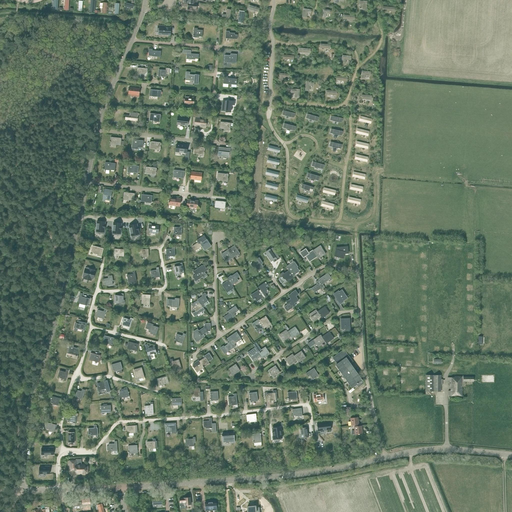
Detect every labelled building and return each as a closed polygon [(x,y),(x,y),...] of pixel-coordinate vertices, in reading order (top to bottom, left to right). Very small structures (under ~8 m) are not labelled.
[(196,11),(197,1),(205,2),(205,0),(181,0),(181,7),(186,8),(186,7),(187,7),(187,10),(196,11)] [(134,7),(126,2),(124,5),(131,10),(134,7)] [(221,15),(221,19),(229,20),(231,10),(226,9),(225,15),(221,15)] [(158,35),(170,36),(170,31),(173,31),(173,29),(171,28),(165,28),(165,27),(158,26),(157,31),(159,31),(158,35)] [(194,28),(193,37),(197,38),(197,37),(202,37),(203,30),(197,30),(197,28),(194,28)] [(237,35),(234,35),(235,33),(229,33),(229,31),(226,31),(225,39),(237,39),(237,35)] [(149,49),(148,56),(157,57),(157,56),(160,56),(161,51),(152,51),(152,49),(149,49)] [(186,54),(186,59),(195,60),(195,59),(198,59),(199,54),(190,54),(191,50),(183,50),(183,53),(186,54)] [(224,55),(224,63),(236,63),(236,54),(230,54),(230,56),(224,55)] [(159,70),(158,77),(166,78),(166,75),(169,75),(170,68),(166,68),(166,71),(159,70)] [(186,73),(185,80),(194,81),(194,84),(198,84),(199,75),(195,74),(194,75),(189,75),(189,73),(186,73)] [(224,76),(223,84),(236,85),(237,79),(227,78),(227,77),(224,76)] [(223,102),(222,112),(226,112),(226,113),(230,113),(231,106),(234,106),(235,102),(227,102),(223,102)] [(126,115),(125,120),(137,122),(138,113),(130,112),(130,115),(126,115)] [(150,114),(149,120),(154,121),(154,122),(160,123),(160,115),(150,114)] [(178,117),(177,124),(187,126),(188,118),(178,117)] [(195,119),(194,126),(205,127),(206,120),(195,119)] [(220,122),(219,129),(224,129),(230,129),(230,130),(231,123),(228,123),(228,124),(227,124),(227,122),(225,122),(225,123),(223,123),(224,122),(220,122)] [(111,137),(110,144),(116,144),(116,145),(120,145),(121,138),(118,138),(118,139),(117,139),(117,138),(111,137)] [(132,145),(132,147),(132,146),(138,147),(142,148),(143,141),(133,140),(132,144),(132,145)] [(150,141),(149,149),(154,149),(160,149),(160,150),(161,143),(158,142),(158,143),(153,143),(154,142),(150,141)] [(176,144),(176,152),(176,151),(182,152),(181,152),(186,153),(187,146),(184,145),(183,146),(179,146),(179,145),(176,144)] [(194,146),(193,154),(198,154),(204,154),(204,155),(205,148),(202,147),(202,149),(197,148),(197,147),(194,146)] [(218,155),(218,156),(228,157),(229,156),(229,153),(230,153),(230,149),(229,149),(219,147),(218,155)] [(105,162),(104,170),(104,169),(110,170),(115,171),(116,163),(112,163),(112,164),(111,164),(111,163),(105,162)] [(128,165),(127,172),(133,172),(133,173),(138,173),(139,166),(135,166),(135,167),(130,166),(130,165),(128,165)] [(146,167),(145,174),(150,175),(150,174),(155,175),(156,173),(156,172),(156,168),(146,167)] [(174,170),(173,177),(179,177),(179,178),(184,178),(184,171),(181,171),(181,172),(180,172),(180,171),(174,170)] [(191,172),(190,179),(195,180),(195,179),(201,180),(202,173),(197,173),(197,174),(194,173),(195,172),(191,172)] [(217,173),(217,180),(221,181),(221,180),(227,181),(227,182),(228,179),(228,174),(222,173),(222,175),(221,175),(221,173),(217,173)] [(102,200),(102,201),(105,202),(105,200),(110,201),(110,196),(111,196),(112,194),(111,193),(112,191),(106,190),(106,193),(104,192),(102,200)] [(124,192),(123,200),(123,199),(129,200),(134,201),(134,194),(131,193),(131,194),(130,194),(130,193),(124,192)] [(141,194),(141,202),(141,201),(147,202),(146,202),(151,203),(152,196),(149,195),(148,195),(147,196),(145,196),(145,195),(141,194)] [(170,198),(169,205),(175,206),(179,206),(180,199),(170,198)] [(188,200),(187,207),(191,208),(197,209),(198,201),(188,200)] [(215,200),(214,208),(219,208),(225,208),(225,209),(226,202),(219,201),(219,202),(218,202),(219,201),(215,200)] [(97,221),(96,232),(104,232),(104,234),(104,229),(105,229),(105,225),(105,222),(97,221)] [(113,223),(112,233),(120,234),(120,235),(120,236),(121,231),(122,226),(121,226),(121,223),(113,223)] [(137,224),(129,226),(131,236),(139,234),(139,236),(138,231),(139,231),(138,227),(137,227),(137,224)] [(159,226),(151,225),(151,224),(149,224),(148,232),(151,232),(151,233),(158,234),(159,226)] [(174,228),(173,234),(175,234),(175,235),(182,236),(183,227),(180,226),(180,228),(174,228)] [(203,235),(197,240),(198,242),(202,247),(201,247),(202,248),(204,250),(210,246),(207,240),(203,235)] [(198,242),(192,246),(195,251),(201,247),(202,247),(198,242)] [(320,245),(313,250),(314,252),(316,256),(318,259),(319,259),(318,258),(321,256),(322,257),(326,254),(325,254),(322,250),(323,250),(320,245)] [(103,249),(100,248),(93,246),(91,252),(93,253),(94,252),(97,253),(96,255),(101,256),(103,249)] [(228,250),(233,258),(239,253),(234,246),(228,250)] [(339,257),(343,258),(344,253),(348,253),(347,246),(336,248),(336,251),(335,255),(339,256),(339,257)] [(172,249),(166,249),(166,256),(175,256),(175,247),(172,247),(172,249)] [(267,250),(263,252),(268,260),(269,259),(270,261),(271,263),(277,259),(270,248),(267,250)] [(115,249),(114,256),(124,257),(124,249),(115,249)] [(306,249),(300,253),(303,257),(306,256),(307,257),(310,261),(314,259),(313,259),(316,256),(314,252),(313,250),(308,253),(306,249)] [(226,262),(233,258),(228,250),(221,254),(226,262)] [(255,262),(251,265),(253,267),(254,267),(255,268),(254,268),(255,269),(256,271),(257,271),(263,267),(261,264),(260,262),(258,259),(255,261),(255,262)] [(293,262),(286,266),(288,269),(289,270),(293,277),(294,276),(293,274),(295,273),(297,273),(298,272),(298,271),(297,269),(297,268),(298,267),(294,262),(293,262)] [(183,266),(182,266),(182,263),(180,263),(180,266),(174,267),(175,274),(177,273),(178,275),(182,274),(182,273),(184,273),(183,266)] [(202,265),(196,269),(202,277),(206,274),(205,272),(208,270),(207,267),(206,268),(204,265),(202,266),(202,265)] [(91,279),(93,279),(95,272),(93,271),(94,270),(89,269),(89,268),(86,267),(86,269),(85,269),(83,276),(84,277),(83,278),(91,280),(91,279)] [(156,270),(150,271),(151,277),(154,277),(154,278),(160,277),(159,267),(156,268),(156,270)] [(202,277),(196,269),(193,271),(195,275),(192,277),(195,282),(202,277)] [(283,273),(279,275),(281,277),(282,277),(283,279),(285,278),(287,281),(288,281),(291,280),(291,279),(293,277),(289,270),(284,274),(283,273)] [(133,274),(127,275),(128,282),(130,281),(130,282),(137,281),(135,272),(133,272),(133,274)] [(228,280),(231,285),(237,281),(236,278),(239,276),(236,273),(233,275),(234,275),(231,277),(231,276),(227,279),(228,280)] [(319,280),(322,284),(328,280),(329,281),(332,279),(328,273),(319,279),(319,280)] [(108,278),(103,279),(104,285),(106,285),(106,286),(113,285),(112,281),(113,281),(112,275),(108,276),(108,278)] [(233,288),(231,285),(228,280),(222,285),(227,292),(233,288)] [(322,284),(319,280),(316,282),(317,285),(311,288),(314,293),(320,289),(324,287),(322,284)] [(266,282),(258,287),(260,290),(259,290),(262,296),(262,295),(263,297),(264,298),(267,296),(265,293),(268,291),(267,289),(269,287),(267,285),(266,282)] [(262,295),(262,296),(259,290),(259,291),(258,290),(250,295),(253,300),(254,299),(256,302),(263,297),(262,295)] [(289,296),(288,296),(291,299),(289,300),(293,307),(296,306),(294,304),(298,301),(295,296),(298,295),(295,291),(295,290),(291,293),(291,294),(289,296)] [(338,291),(333,294),(341,305),(340,303),(347,298),(343,292),(343,291),(342,290),(339,292),(338,291)] [(80,293),(77,302),(80,303),(79,304),(87,306),(89,299),(81,296),(82,294),(80,293)] [(115,296),(115,303),(123,304),(123,303),(124,304),(124,300),(123,300),(123,294),(121,293),(121,296),(115,296)] [(201,306),(202,308),(204,307),(203,304),(207,301),(205,297),(206,296),(205,294),(202,296),(202,297),(197,300),(198,301),(201,306)] [(142,295),(142,304),(144,304),(144,303),(148,304),(147,306),(150,306),(150,298),(147,298),(147,295),(142,295)] [(166,301),(166,306),(170,306),(170,307),(178,308),(179,299),(175,298),(175,300),(168,299),(168,300),(168,301),(166,301)] [(293,307),(289,300),(287,302),(288,304),(284,307),(287,311),(293,307)] [(198,301),(191,305),(196,312),(192,314),(194,317),(204,310),(202,308),(201,306),(198,301)] [(230,313),(233,318),(235,317),(233,315),(237,312),(234,307),(228,311),(230,313)] [(317,312),(320,316),(322,319),(322,318),(321,318),(325,315),(325,316),(328,314),(325,309),(326,309),(325,307),(317,312)] [(103,319),(107,309),(104,309),(103,312),(98,310),(96,316),(98,317),(98,318),(103,319)] [(316,318),(320,316),(317,312),(316,310),(308,315),(310,317),(310,316),(313,320),(312,321),(313,321),(317,318),(316,318)] [(233,318),(230,313),(223,318),(226,323),(233,318)] [(263,327),(264,329),(268,326),(271,324),(266,316),(259,320),(263,327)] [(123,318),(122,321),(123,322),(122,325),(130,327),(133,319),(131,318),(130,320),(123,318)] [(75,327),(78,328),(78,329),(82,329),(81,330),(84,330),(86,323),(80,322),(80,319),(78,319),(78,321),(77,324),(75,324),(75,327)] [(263,327),(259,320),(258,319),(255,321),(251,324),(257,332),(263,327)] [(350,319),(341,320),(341,330),(345,329),(345,332),(350,332),(350,329),(349,329),(349,325),(350,325),(350,319)] [(153,324),(147,322),(145,329),(149,330),(148,332),(154,334),(154,335),(156,335),(158,327),(153,326),(153,324)] [(199,331),(198,332),(203,338),(205,336),(203,334),(208,331),(210,331),(210,324),(206,324),(206,325),(205,325),(205,326),(205,327),(204,327),(205,327),(204,328),(199,331)] [(295,327),(288,332),(290,335),(290,336),(292,339),(292,338),(295,336),(299,333),(295,327)] [(203,338),(198,332),(199,331),(197,329),(193,332),(193,337),(196,342),(203,338)] [(287,338),(290,336),(290,335),(288,332),(286,329),(278,335),(280,337),(281,336),(283,340),(283,341),(287,338)] [(236,332),(227,339),(228,341),(229,342),(233,348),(235,346),(234,344),(241,340),(236,332)] [(324,341),(326,344),(326,343),(329,341),(329,342),(333,339),(332,337),(332,338),(330,335),(331,335),(329,332),(322,337),(324,341)] [(177,342),(183,344),(186,334),(183,333),(183,336),(177,334),(175,340),(177,341),(177,342)] [(321,344),(324,341),(322,337),(321,335),(313,340),(313,341),(312,341),(307,344),(310,347),(315,344),(317,347),(321,344)] [(105,336),(103,343),(113,345),(115,338),(105,336)] [(127,347),(127,349),(136,351),(138,344),(129,342),(127,347)] [(233,348),(229,342),(227,343),(228,344),(224,347),(223,346),(220,348),(224,354),(233,348)] [(253,345),(255,347),(260,356),(262,359),(262,358),(265,356),(269,353),(269,354),(266,350),(267,349),(265,347),(261,350),(256,343),(253,345)] [(69,344),(67,353),(76,356),(77,356),(79,349),(73,348),(74,345),(69,344)] [(148,344),(145,345),(148,356),(156,353),(154,346),(151,347),(151,345),(148,346),(148,344)] [(255,347),(247,352),(249,355),(250,357),(251,356),(254,361),(253,361),(257,359),(257,358),(260,356),(255,347)] [(345,350),(333,358),(337,363),(336,365),(348,381),(349,380),(354,386),(357,384),(359,387),(364,383),(350,364),(353,362),(345,350)] [(294,356),(297,360),(298,363),(299,363),(298,362),(301,360),(302,360),(306,357),(302,351),(294,356)] [(90,353),(89,360),(99,363),(100,356),(90,353)] [(199,362),(202,367),(208,363),(208,362),(212,359),(209,354),(204,357),(203,357),(204,359),(199,362)] [(294,356),(293,354),(285,359),(289,365),(294,363),(293,362),(297,360),(294,356)] [(173,359),(170,360),(173,368),(175,368),(175,369),(181,367),(179,360),(173,362),(173,359)] [(203,369),(202,367),(199,362),(198,361),(193,365),(193,364),(192,364),(193,366),(192,366),(197,373),(203,369)] [(120,362),(111,365),(113,371),(115,370),(116,371),(120,370),(120,373),(122,372),(121,370),(122,369),(120,362)] [(236,365),(228,370),(232,376),(236,373),(239,371),(240,371),(236,365)] [(268,371),(272,377),(275,375),(279,372),(276,368),(277,368),(275,366),(268,371)] [(145,378),(143,371),(142,367),(134,370),(137,382),(139,381),(138,377),(142,377),(142,378),(145,378)] [(314,368),(306,373),(308,377),(310,375),(313,379),(319,375),(314,368)] [(60,371),(58,377),(61,377),(60,378),(66,380),(69,370),(67,369),(66,372),(60,371)] [(441,375),(425,375),(425,391),(441,392),(441,384),(442,384),(442,379),(441,379),(441,375)] [(167,376),(157,379),(159,386),(169,383),(167,376)] [(448,378),(448,382),(450,382),(450,383),(449,383),(450,386),(450,391),(448,391),(448,396),(462,396),(462,387),(463,386),(463,385),(465,385),(465,382),(473,382),(473,377),(463,377),(462,377),(451,377),(451,378),(448,378)] [(103,380),(104,382),(98,384),(99,387),(97,387),(99,391),(106,389),(107,393),(110,391),(107,381),(106,381),(105,379),(103,380)] [(129,397),(127,390),(127,387),(124,388),(124,389),(120,390),(121,392),(119,392),(121,398),(124,397),(123,396),(127,395),(127,397),(129,397)] [(193,388),(191,389),(191,397),(194,397),(200,397),(200,401),(203,401),(203,392),(200,392),(199,389),(193,389),(193,388)] [(76,398),(81,399),(83,399),(85,390),(82,389),(81,391),(75,390),(74,396),(76,396),(76,398)] [(273,393),(267,394),(268,400),(270,400),(270,399),(273,399),(274,400),(277,400),(276,390),(273,391),(273,393)] [(218,391),(210,392),(211,401),(218,400),(218,391)] [(296,391),(288,392),(288,400),(297,399),(296,391)] [(257,392),(249,393),(250,402),(258,401),(257,392)] [(314,402),(324,401),(323,393),(313,394),(314,402)] [(234,397),(228,397),(229,404),(231,404),(231,405),(238,405),(236,394),(234,394),(234,397)] [(59,406),(61,399),(52,396),(50,396),(49,402),(51,403),(52,404),(53,403),(54,404),(54,403),(57,404),(57,405),(59,406)] [(145,406),(145,408),(145,414),(148,414),(148,413),(151,413),(151,415),(154,415),(153,404),(151,404),(151,406),(145,406)] [(302,409),(292,410),(293,416),(295,416),(296,417),(303,416),(302,409)] [(75,423),(78,414),(75,413),(75,416),(69,414),(69,416),(67,416),(66,420),(70,421),(70,422),(75,423)] [(256,414),(247,415),(247,422),(250,421),(250,422),(255,422),(255,425),(257,425),(256,414)] [(358,417),(350,418),(351,426),(359,425),(358,417)] [(209,421),(203,421),(203,428),(205,427),(205,428),(212,428),(212,433),(216,432),(215,423),(212,424),(211,418),(209,418),(209,421)] [(46,422),(45,428),(48,429),(48,430),(54,432),(56,425),(46,422)] [(330,422),(317,423),(318,430),(320,430),(320,431),(331,429),(330,422)] [(172,434),(177,433),(176,423),(165,424),(166,432),(171,432),(172,434)] [(94,428),(88,428),(88,435),(90,435),(91,436),(98,435),(97,428),(96,428),(96,425),(94,425),(94,428)] [(137,425),(127,426),(127,432),(129,432),(129,433),(133,433),(133,436),(136,435),(136,433),(137,433),(137,425)] [(361,426),(354,427),(355,434),(362,433),(361,426)] [(273,432),(272,432),(273,440),(283,438),(282,431),(281,431),(281,427),(273,428),(273,432)] [(307,428),(299,429),(301,438),(308,437),(307,428)] [(234,433),(222,434),(223,442),(230,441),(230,443),(234,442),(234,433)] [(260,433),(252,434),(253,443),(261,442),(260,433)] [(193,439),(185,439),(185,446),(188,446),(188,447),(194,446),(194,443),(195,443),(195,437),(193,437),(193,439)] [(153,441),(147,442),(147,448),(149,448),(149,449),(157,449),(157,441),(155,441),(155,439),(153,439),(153,441)] [(109,446),(107,446),(107,451),(111,450),(111,451),(117,451),(117,441),(114,441),(114,444),(109,445),(109,446)] [(137,445),(128,446),(129,454),(138,453),(137,445)] [(312,449),(301,450),(302,458),(313,457),(312,449)] [(76,460),(69,460),(69,470),(76,470),(76,473),(81,473),(81,474),(85,474),(85,473),(87,473),(88,473),(88,472),(89,466),(88,466),(87,465),(86,465),(81,464),(81,460),(76,459),(76,460)] [(190,498),(179,498),(180,503),(181,509),(186,508),(186,505),(191,505),(190,498)]
